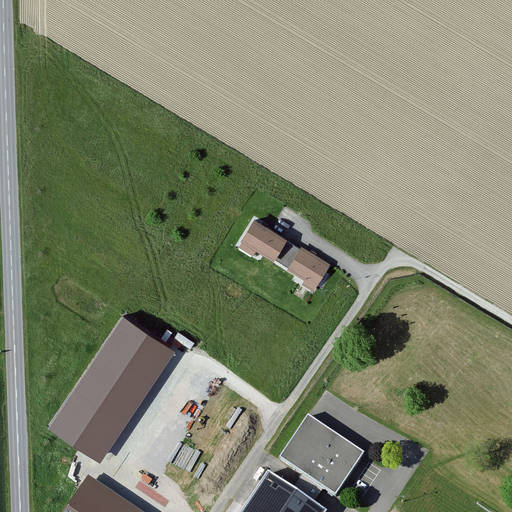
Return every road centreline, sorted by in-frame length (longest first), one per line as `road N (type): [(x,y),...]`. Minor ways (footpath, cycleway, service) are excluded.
road 1 (tertiary): [(20,511),(3,0)]
road 2 (track): [(214,511),(393,252),(511,323)]
